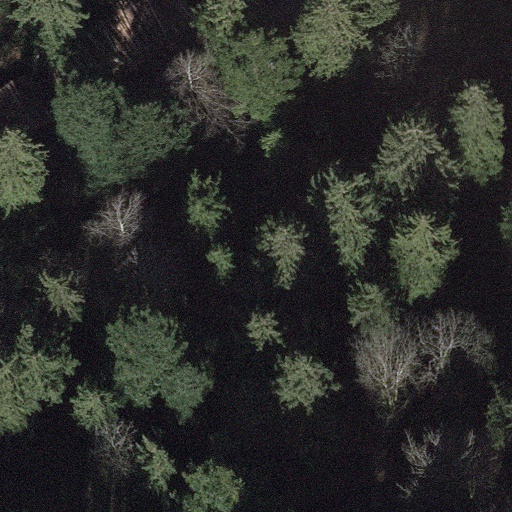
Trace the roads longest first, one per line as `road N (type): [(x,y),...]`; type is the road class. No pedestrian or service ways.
road 1 (track): [(0,235),(337,0)]
road 2 (track): [(359,511),(397,496),(511,476)]
